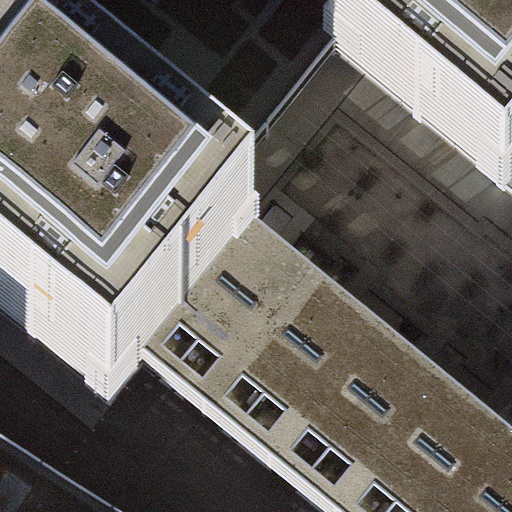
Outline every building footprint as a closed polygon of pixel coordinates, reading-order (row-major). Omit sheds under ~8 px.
[(63,0),(23,49),(217,207),(337,60),(330,54),(374,0),(63,0)] [(511,0),(374,0),(330,54),(337,60),(506,197),(511,189),(511,0)] [(143,373),(254,237),(217,207),(23,49),(0,77),(0,321),(111,412),(143,373)] [(511,511),(511,446),(254,237),(143,373),(314,511),(511,511)] [(94,511),(0,452),(0,511),(94,511)]
